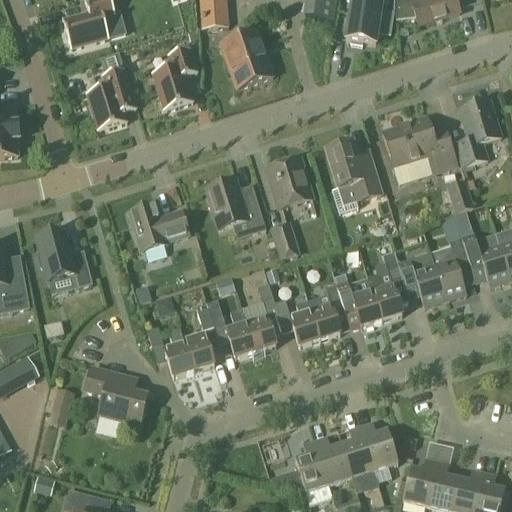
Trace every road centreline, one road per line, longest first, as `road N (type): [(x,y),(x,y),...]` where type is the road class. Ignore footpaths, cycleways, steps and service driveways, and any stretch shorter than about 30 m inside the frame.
road 1 (unclassified): [(68,180),(511,45)]
road 2 (residential): [(198,435),(433,362)]
road 3 (residential): [(68,180),(12,0)]
road 4 (residential): [(511,443),(454,433),(433,362)]
